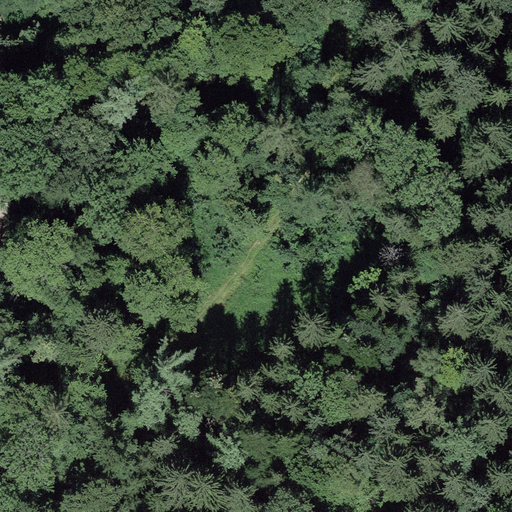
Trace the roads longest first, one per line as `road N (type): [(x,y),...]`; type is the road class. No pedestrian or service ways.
road 1 (track): [(14,371),(76,395),(128,390),(178,349),(353,106),(328,0)]
road 2 (track): [(0,55),(20,511)]
